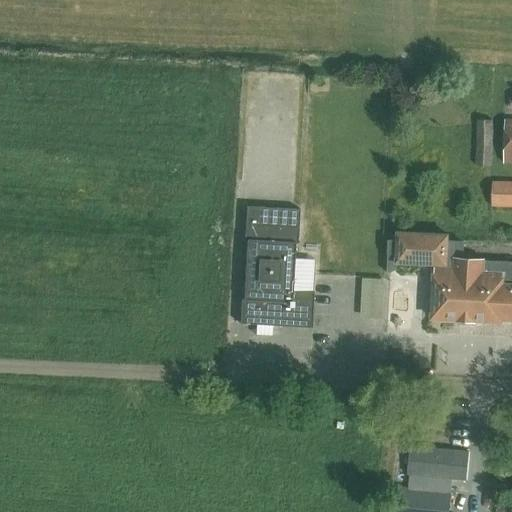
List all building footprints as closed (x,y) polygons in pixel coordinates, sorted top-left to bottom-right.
[(492,166),(493,120),(477,120),(476,165),(492,166)] [(511,207),(511,181),(493,181),(492,207),(511,207)] [(312,328),(314,292),(292,290),(295,243),(297,243),(299,209),(246,206),(244,240),(247,240),(243,298),(241,298),(240,323),(312,328)] [(321,249),(315,229),(300,233),(305,253),(321,249)] [(483,260),(463,258),(464,240),(448,240),(448,234),(397,232),(397,240),(388,240),(387,273),(390,273),(397,270),(397,263),(435,265),(432,318),(459,319),(459,320),(474,321),(474,320),(501,321),(501,319),(511,319),(511,261),(483,260)] [(412,444),(409,473),(453,477),(456,449),(412,444)] [(396,487),(393,511),(449,511),(452,493),(396,487)]
